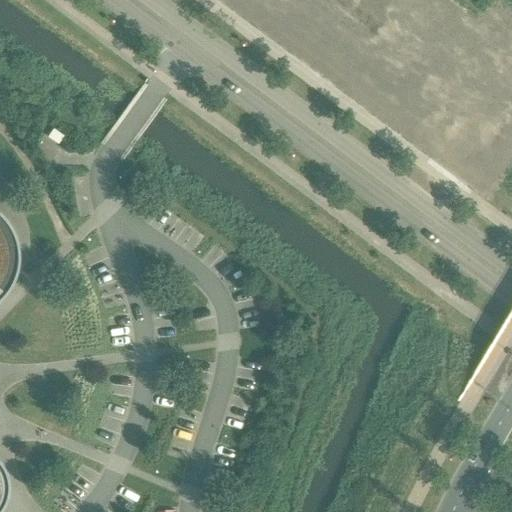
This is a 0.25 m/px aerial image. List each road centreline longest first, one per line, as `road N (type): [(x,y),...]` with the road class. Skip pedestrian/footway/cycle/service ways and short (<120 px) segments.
road 1 (tertiary): [(511,291),(121,0)]
road 2 (secondary): [(511,402),(453,511)]
